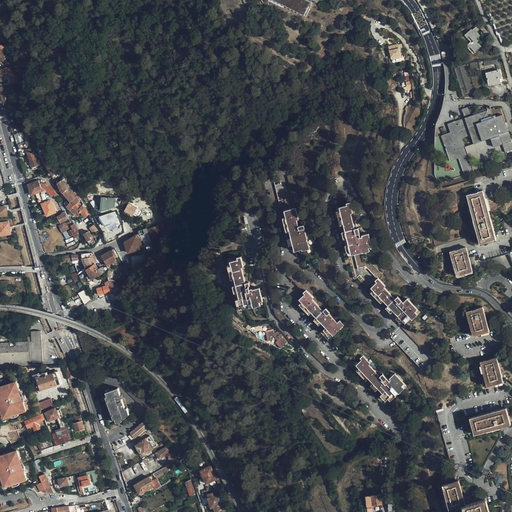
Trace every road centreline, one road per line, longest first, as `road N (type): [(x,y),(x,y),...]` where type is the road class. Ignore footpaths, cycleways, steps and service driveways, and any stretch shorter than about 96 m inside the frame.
road 1 (residential): [(426,274),(411,277),(382,246),(350,189),(331,195),(344,267),(390,321),(369,329),(288,253),(280,283),(286,309),(339,362),(342,373),(334,374),(270,314),(250,217)]
road 2 (unclassified): [(426,274),(400,242),(392,210),(397,172),(431,118),(438,87),(433,51),(407,0)]
road 3 (tertiary): [(44,268),(0,111)]
road 4 (tertiary): [(128,511),(80,363)]
